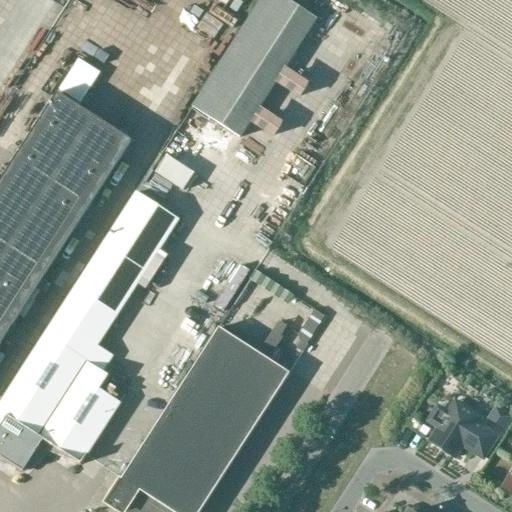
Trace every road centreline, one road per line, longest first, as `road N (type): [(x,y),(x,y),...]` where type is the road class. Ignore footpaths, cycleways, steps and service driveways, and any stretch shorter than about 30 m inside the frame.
road 1 (unclassified): [(268,511),(368,335)]
road 2 (residential): [(346,511),(372,471),(396,461),(481,511)]
